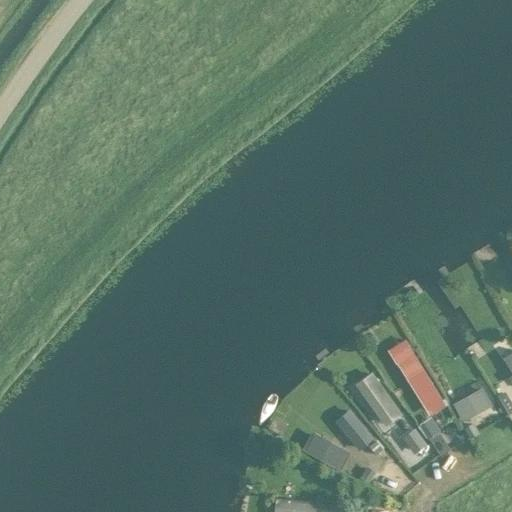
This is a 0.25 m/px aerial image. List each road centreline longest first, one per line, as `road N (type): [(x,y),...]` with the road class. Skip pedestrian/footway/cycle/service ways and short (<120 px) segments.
road 1 (unclassified): [(0,105),(77,0)]
road 2 (track): [(427,511),(418,496),(511,440)]
